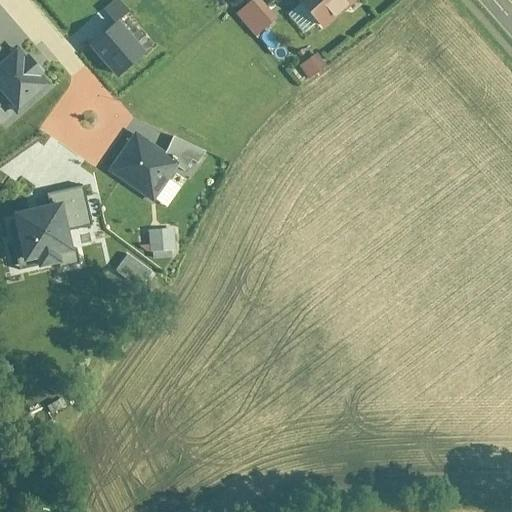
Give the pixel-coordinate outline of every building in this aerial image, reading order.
[(263,37),(285,18),(269,0),(257,0),(243,13),(263,37)] [(309,0),(335,27),(363,0),(309,0)] [(132,20),(103,43),(131,78),(160,54),(132,20)] [(17,59),(0,39),(0,74),(3,72),(17,59)] [(17,59),(3,72),(31,109),(63,84),(34,46),(17,59)] [(322,52),(307,65),(317,78),(333,65),(322,52)] [(146,131),(117,169),(162,203),(191,164),(146,131)] [(79,206),(29,213),(36,260),(86,253),(79,206)] [(155,228),(157,257),(182,256),(181,227),(155,228)]
